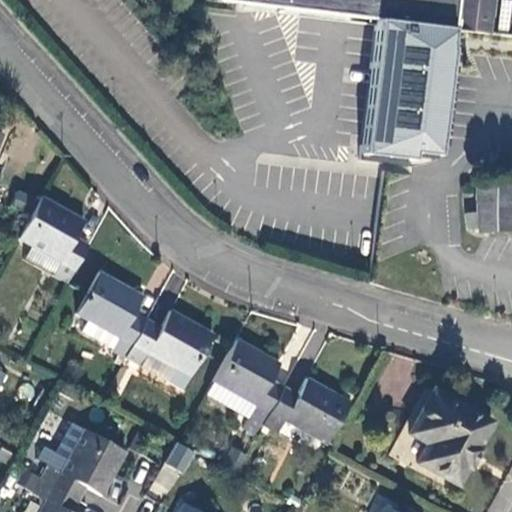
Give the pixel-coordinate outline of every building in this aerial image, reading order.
[(214,0),(214,3),(487,36),(491,0),(214,0)] [(511,0),(498,0),(497,29),(511,30),(511,0)] [(410,46),(399,127),(417,129),(418,123),(435,125),(446,51),(410,46)] [(511,185),(476,188),(477,212),(477,229),(478,233),(511,231),(511,185)] [(82,222),(39,197),(29,215),(16,238),(30,246),(60,263),(52,275),(67,284),(88,246),(74,238),(82,222)] [(477,229),(477,212),(465,212),(465,229),(477,229)] [(22,259),(52,275),(60,263),(30,246),(22,259)] [(125,358),(145,320),(132,313),(141,297),(97,273),(74,315),(87,321),(118,338),(112,350),(112,351),(125,358)] [(159,328),(145,320),(125,358),(139,365),(145,353),(173,368),(166,381),(182,389),(211,336),(168,312),(159,328)] [(81,332),(112,350),(118,338),(87,321),(81,332)] [(278,365),(234,341),(203,395),(247,419),(242,428),(256,436),(261,426),(282,388),(269,380),(278,365)] [(27,365),(24,373),(37,378),(40,370),(27,365)] [(296,395),(282,388),(261,426),(274,434),(282,421),(326,445),(348,404),(304,380),(296,395)] [(431,390),(407,434),(425,444),(415,463),(456,486),(466,468),(468,470),(478,451),(476,450),(490,422),(431,390)] [(59,473),(83,430),(70,422),(53,453),(42,446),(34,460),(46,466),(59,473)] [(38,480),(77,501),(84,487),(99,496),(104,487),(123,452),(83,430),(59,473),(46,466),(38,480)] [(192,453),(176,444),(174,443),(163,463),(181,473),(192,453)] [(0,459),(11,466),(17,457),(2,448),(0,452),(0,459)] [(234,475),(244,458),(230,450),(220,468),(234,475)] [(141,489),(147,479),(131,470),(125,481),(141,489)] [(70,511),(77,501),(38,480),(31,493),(44,501),(38,511),(70,511)] [(315,498),(322,485),(315,480),(307,494),(315,498)]
